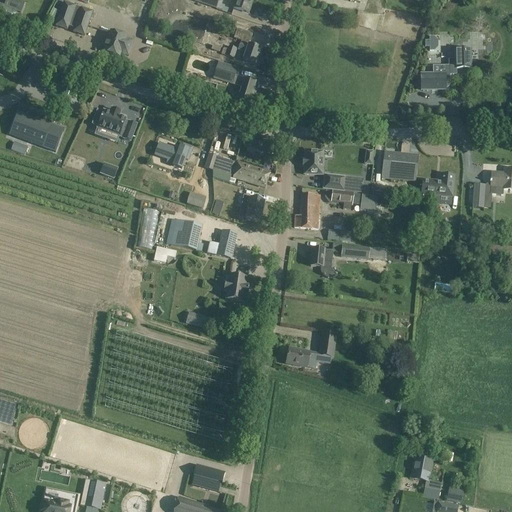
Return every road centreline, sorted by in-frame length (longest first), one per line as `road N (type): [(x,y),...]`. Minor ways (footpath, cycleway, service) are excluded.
road 1 (residential): [(242,511),(277,289),(285,133)]
road 2 (unclassified): [(285,133),(0,36)]
road 3 (unclassified): [(285,133),(511,129)]
road 4 (unclassified): [(285,133),(285,0)]
